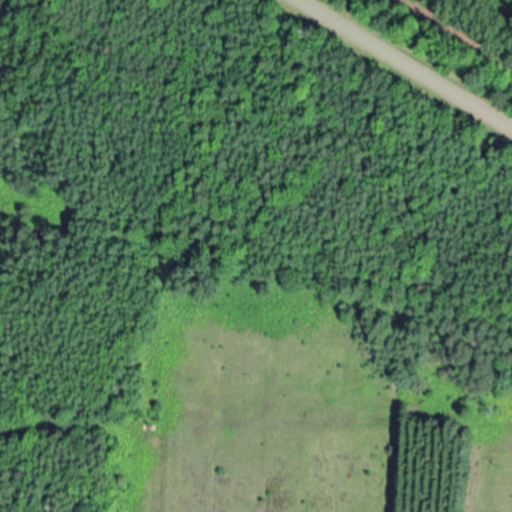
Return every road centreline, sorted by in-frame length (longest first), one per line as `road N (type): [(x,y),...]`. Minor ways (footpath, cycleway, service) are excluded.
road 1 (residential): [(300,0),(511,126)]
road 2 (track): [(395,0),(511,69)]
